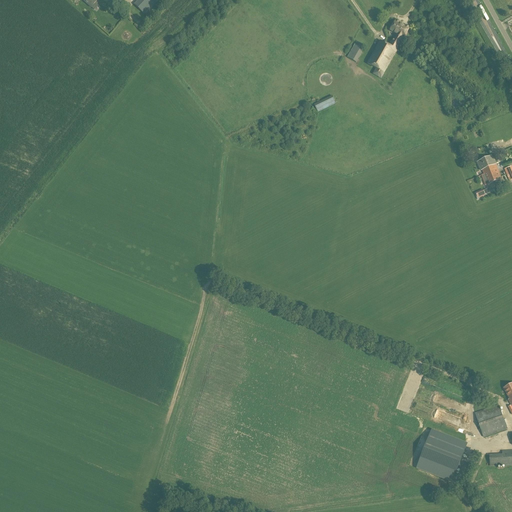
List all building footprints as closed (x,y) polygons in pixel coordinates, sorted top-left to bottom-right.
[(82,0),(91,8),(91,7),(94,10),(98,6),(95,3),(97,1),(96,0),(82,0)] [(158,0),(133,0),(131,2),(144,14),(154,4),(158,0)] [(399,21),(397,20),(396,21),(395,21),(390,30),(397,34),(390,46),(380,40),(367,64),(376,69),(373,74),(381,79),(398,50),(397,50),(403,39),(409,28),(408,28),(409,27),(407,26),(405,26),(399,23),(399,21)] [(314,105),(318,112),(336,104),(332,96),(314,105)] [(489,172),(494,183),(502,179),(492,156),(489,157),(489,160),(493,171),(489,172)] [(484,175),(489,172),(493,171),(489,160),(489,157),(477,162),(481,171),(482,171),(484,175)] [(488,185),(494,183),(489,172),(484,175),(488,185)] [(478,199),(485,195),(483,190),(476,193),(478,199)] [(483,438),(507,429),(498,405),(475,413),(483,438)] [(452,483),(458,469),(461,470),(465,459),(462,458),(468,444),(466,443),(432,429),(416,469),(450,482),(452,483)] [(490,467),(511,465),(511,450),(502,451),(502,454),(489,455),(490,467)]
